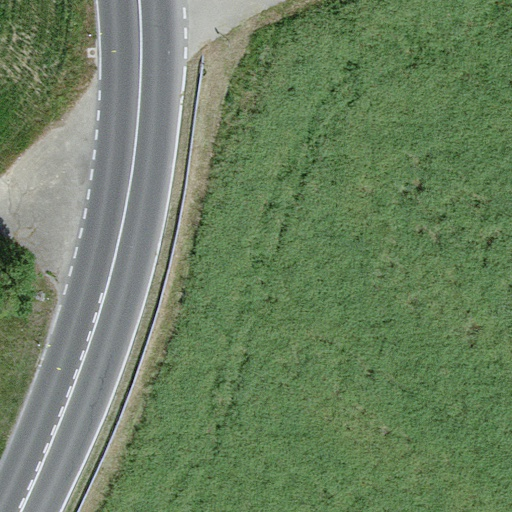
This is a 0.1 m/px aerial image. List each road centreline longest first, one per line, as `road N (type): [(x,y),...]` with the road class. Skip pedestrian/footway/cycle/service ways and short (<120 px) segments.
road 1 (secondary): [(22,511),(88,355),(118,256),(144,26)]
road 2 (track): [(0,216),(44,193),(132,171)]
